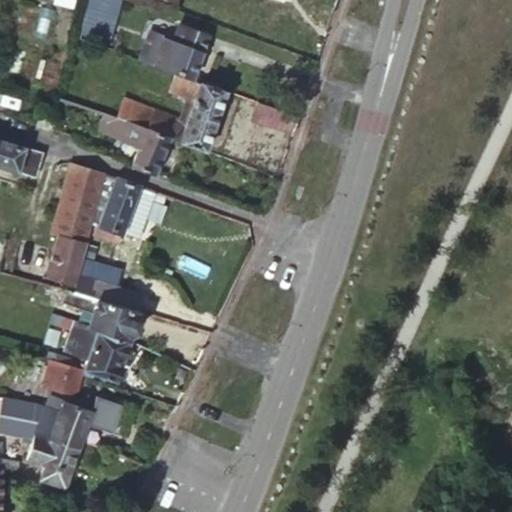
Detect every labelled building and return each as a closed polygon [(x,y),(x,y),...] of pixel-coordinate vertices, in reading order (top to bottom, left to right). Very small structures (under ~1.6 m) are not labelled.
[(85,0),(74,41),(95,48),(106,8),(85,0)] [(156,34),(147,63),(172,72),(187,77),(203,29),(171,20),(166,38),(156,34)] [(220,88),(187,77),(172,72),(166,87),(191,95),(183,119),(149,108),(142,125),(165,135),(200,147),(220,88)] [(289,130),(294,113),(254,99),(248,115),(289,130)] [(165,135),(142,125),(98,110),(90,132),(137,147),(130,164),(152,172),(165,135)] [(49,134),(53,121),(34,115),(29,127),(49,134)] [(0,167),(34,178),(41,155),(0,141),(0,167)] [(105,176),(70,164),(51,235),(60,238),(56,250),(48,276),(74,285),(105,176)] [(138,188),(116,180),(99,227),(122,235),(125,226),(138,188)] [(142,231),(156,194),(138,188),(125,226),(142,231)] [(48,276),(56,250),(0,233),(0,272),(45,285),(48,276)] [(87,257),(82,276),(107,283),(112,265),(87,257)] [(82,276),(76,295),(95,300),(133,312),(139,293),(107,283),(82,276)] [(95,300),(76,295),(70,293),(57,289),(55,296),(62,298),(61,302),(91,314),(95,300)] [(139,314),(133,312),(95,300),(91,314),(83,335),(123,351),(139,314)] [(107,386),(123,351),(83,335),(75,331),(67,353),(87,361),(82,375),(107,386)] [(76,391),(82,375),(51,363),(43,386),(59,392),(53,411),(43,440),(72,451),(77,440),(82,426),(109,435),(119,407),(76,391)] [(72,451),(43,440),(53,411),(34,406),(29,421),(38,424),(23,463),(34,467),(29,477),(57,490),(72,451)] [(2,464),(1,484),(13,487),(15,465),(2,464)]
